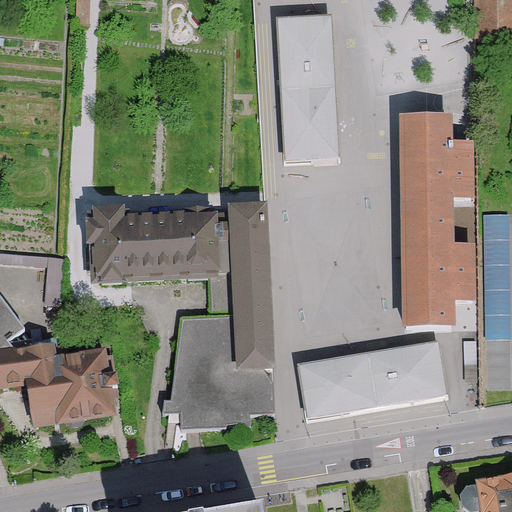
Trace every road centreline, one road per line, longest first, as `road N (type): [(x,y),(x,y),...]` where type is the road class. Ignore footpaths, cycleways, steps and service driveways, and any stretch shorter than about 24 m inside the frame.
road 1 (residential): [(295,461),(0,508)]
road 2 (residential): [(511,428),(295,461)]
